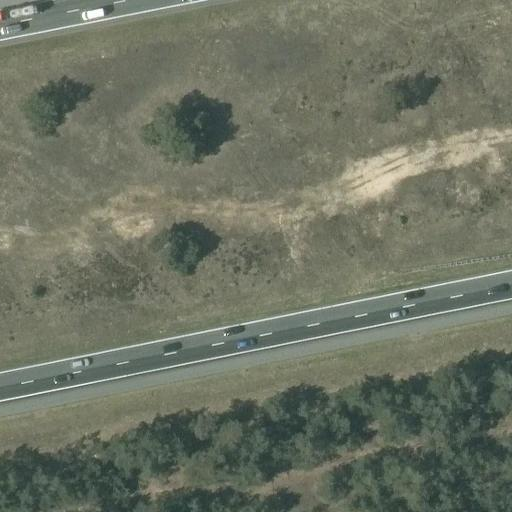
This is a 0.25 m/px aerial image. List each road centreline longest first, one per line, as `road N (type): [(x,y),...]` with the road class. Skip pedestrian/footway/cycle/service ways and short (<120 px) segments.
road 1 (motorway): [(0,387),(511,285)]
road 2 (motorway): [(129,0),(0,25)]
